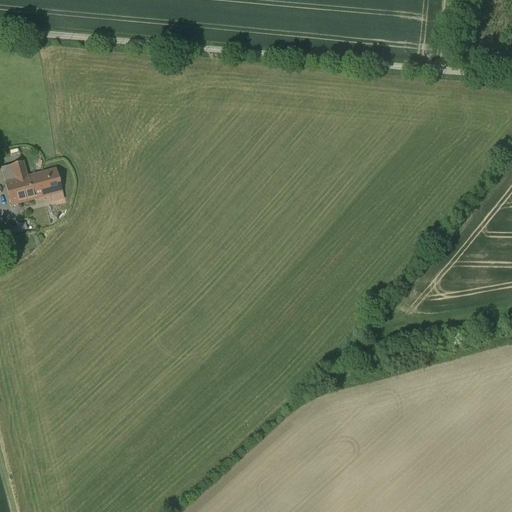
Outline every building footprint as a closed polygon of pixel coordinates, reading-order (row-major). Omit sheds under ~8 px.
[(23,164),(12,167),(16,182),(22,203),(22,204),(46,197),(62,193),(55,171),(27,179),(23,164)] [(16,182),(12,167),(1,170),(5,185),(16,182)] [(22,203),(16,182),(5,185),(11,206),(22,203)] [(64,200),(62,193),(46,197),(48,205),(64,200)] [(13,225),(14,234),(30,231),(29,223),(13,225)]
